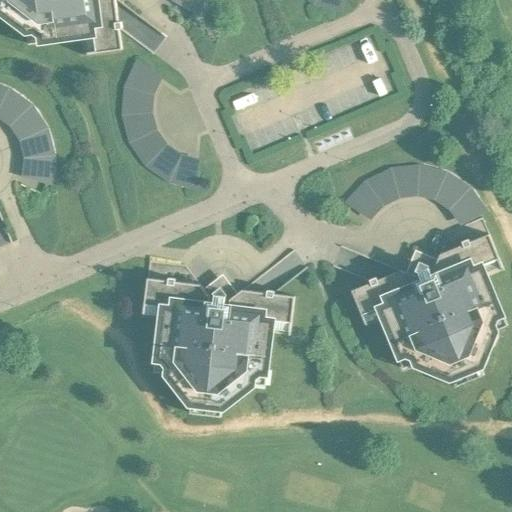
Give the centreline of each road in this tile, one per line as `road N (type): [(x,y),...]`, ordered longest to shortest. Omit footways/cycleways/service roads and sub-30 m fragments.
road 1 (residential): [(245,196),(197,84),(388,3)]
road 2 (residential): [(245,196),(409,127),(428,101),(388,3)]
road 3 (residential): [(0,297),(245,196)]
